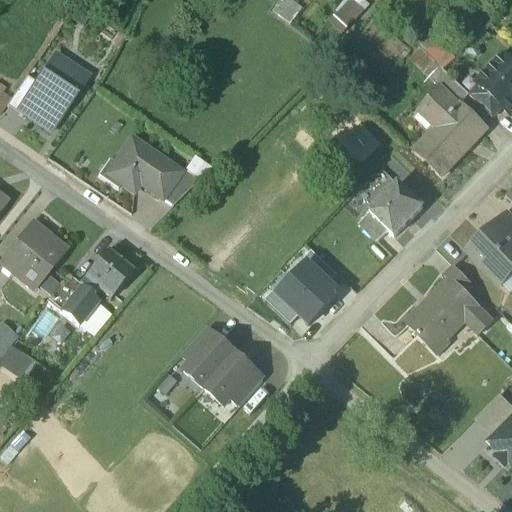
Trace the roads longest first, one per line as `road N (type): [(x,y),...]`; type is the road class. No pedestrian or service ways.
road 1 (residential): [(308,361),(0,151)]
road 2 (residential): [(308,361),(511,154)]
road 3 (residential): [(494,511),(308,361)]
road 4 (residential): [(177,511),(308,361)]
